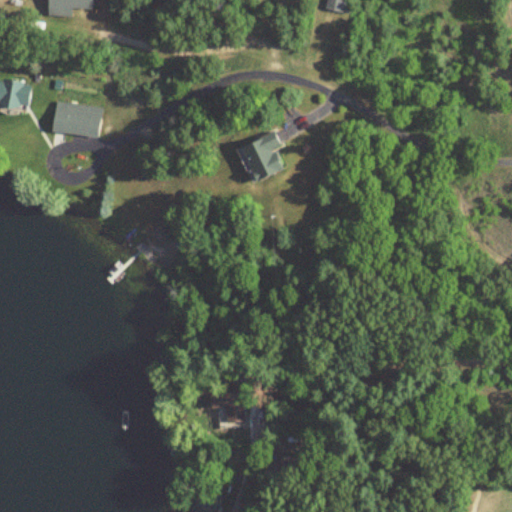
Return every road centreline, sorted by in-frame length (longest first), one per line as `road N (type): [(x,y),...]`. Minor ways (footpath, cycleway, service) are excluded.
road 1 (residential): [(511,161),(454,158),(412,142),(340,96),(242,74),(60,174)]
road 2 (residential): [(227,511),(275,407),(316,377),(397,361),(511,361)]
